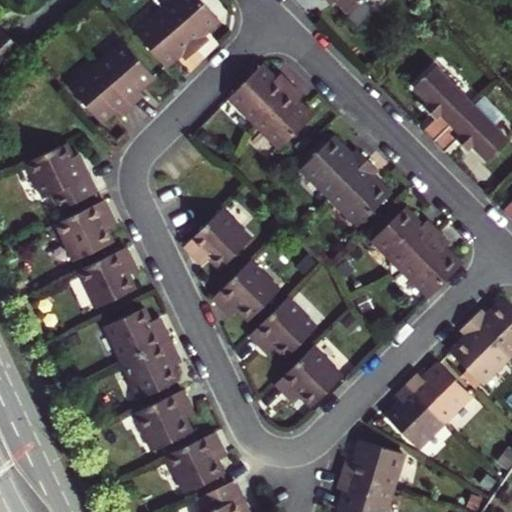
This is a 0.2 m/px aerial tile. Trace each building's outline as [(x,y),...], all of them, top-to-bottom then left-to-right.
[(202,0),(172,0),(163,8),(198,48),(208,39),(202,32),(218,19),(202,0)] [(337,0),(349,12),(360,0),(337,0)] [(185,59),(198,48),(163,8),(136,32),(164,65),(180,52),(185,59)] [(0,59),(17,44),(2,28),(0,29),(0,59)] [(125,42),(99,65),(133,104),(144,95),(138,88),(153,75),(125,42)] [(261,64),(231,95),(255,119),(292,83),(281,72),(274,78),(261,64)] [(435,116),(422,128),(433,139),(473,100),(436,64),(414,85),(429,101),(424,105),(435,116)] [(121,114),(133,104),(99,65),(72,88),(100,121),(115,108),(121,114)] [(292,83),(255,119),(280,145),(310,114),(296,100),(303,94),(292,83)] [(510,137),(473,100),(433,139),(444,150),(457,138),(467,148),(472,143),(488,159),(510,137)] [(330,195),(367,158),(357,148),(350,153),(332,136),(302,166),(330,195)] [(66,143),(27,161),(44,197),(53,193),(60,209),(97,191),(82,162),(77,164),(66,143)] [(378,169),(367,158),(330,195),(358,222),(388,192),(372,175),(378,169)] [(511,198),(502,209),(511,217),(511,198)] [(104,199),(56,222),(74,260),(113,242),(106,228),(111,226),(106,218),(111,215),(104,199)] [(401,265),(438,228),(428,218),(421,225),(404,207),(373,238),(401,265)] [(252,237),(223,208),(184,245),(196,256),(200,253),(207,260),(211,258),(222,268),(252,237)] [(449,239),(438,228),(401,265),(430,293),(460,263),(443,246),(449,239)] [(126,247),(78,269),(96,308),(135,289),(128,274),(133,273),(128,264),(133,261),(126,247)] [(251,260),(214,297),(225,308),(228,306),(235,313),(238,310),(249,321),(281,289),(251,260)] [(288,297),(251,334),(262,346),(265,343),(272,350),(275,347),(286,358),(317,326),(288,297)] [(470,317),(508,354),(511,349),(511,306),(503,297),(488,313),(481,307),(470,317)] [(105,324),(122,361),(169,338),(164,325),(159,328),(155,318),(151,320),(144,307),(105,324)] [(481,381),(508,354),(470,317),(459,328),(466,335),(450,350),(481,381)] [(176,352),(169,338),(122,361),(139,398),(178,379),(171,364),(175,363),(171,354),(176,352)] [(313,346),(276,383),(287,394),(290,391),(298,398),(301,395),(312,406),(343,375),(313,346)] [(424,376),(418,369),(406,381),(444,419),(470,392),(440,361),(424,376)] [(444,419),(406,381),(395,392),(402,400),(386,414),(408,436),(418,445),(444,419)] [(183,388),(134,412),(151,449),(191,430),(184,413),(189,412),(185,403),(189,401),(183,388)] [(214,430),(166,453),(184,492),(224,472),(217,458),(222,456),(217,447),(221,446),(214,430)] [(397,449),(360,439),(352,460),(344,458),(340,471),(391,487),(402,451),(397,449)] [(340,471),(336,486),(344,488),(338,510),(343,511),(383,511),(391,487),(340,471)] [(234,479),(198,496),(205,511),(243,511),(248,509),(234,479)]
